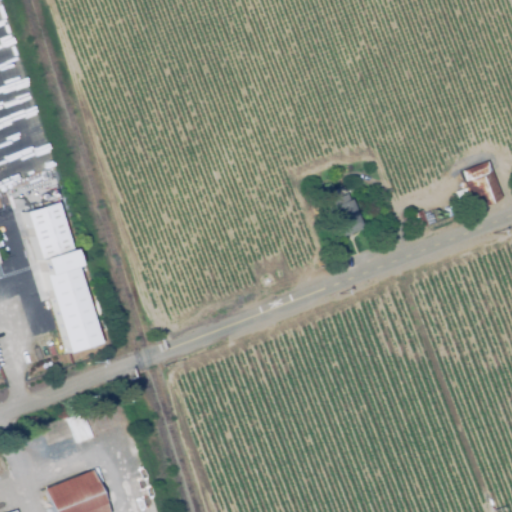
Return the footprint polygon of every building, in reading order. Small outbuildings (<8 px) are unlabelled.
[(471,209),(457,173),(483,162),(497,199),(471,209)] [(339,237),(338,233),(337,234),(327,208),(328,208),(326,202),(343,195),(345,201),(347,201),(357,226),(356,227),(357,230),(339,237)] [(52,202),(67,248),(36,258),(21,212),(52,202)] [(412,232),(405,217),(419,212),(425,227),(412,232)] [(73,266),(43,275),(39,258),(69,250),(73,266)] [(73,268),(97,345),(65,355),(41,278),(73,268)] [(103,511),(47,511),(39,492),(38,489),(87,470),(103,511)]
